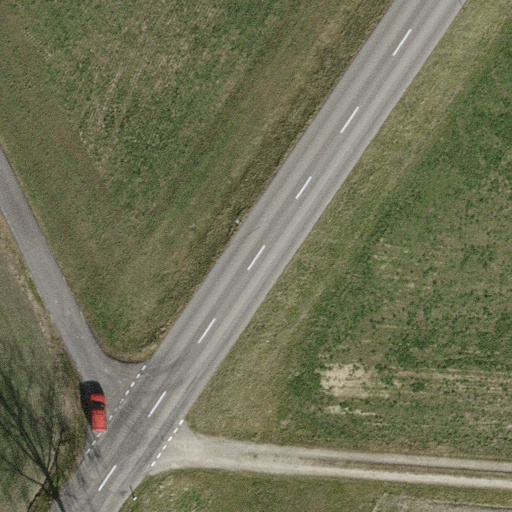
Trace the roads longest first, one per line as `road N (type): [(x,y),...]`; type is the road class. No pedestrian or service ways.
road 1 (tertiary): [(433,0),(143,427)]
road 2 (track): [(143,427),(207,454),(511,477)]
road 3 (unclassified): [(0,178),(99,373),(143,427)]
